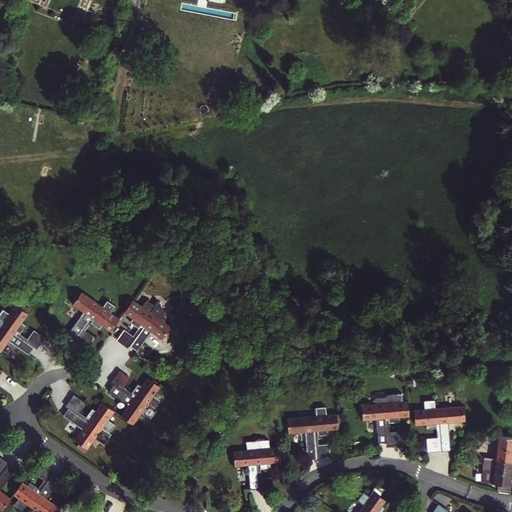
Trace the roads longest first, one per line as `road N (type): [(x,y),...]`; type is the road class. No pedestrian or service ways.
road 1 (residential): [(186,511),(110,487),(45,441),(27,418)]
road 2 (residential): [(430,475),(376,462),(328,471),(303,484),(279,511)]
